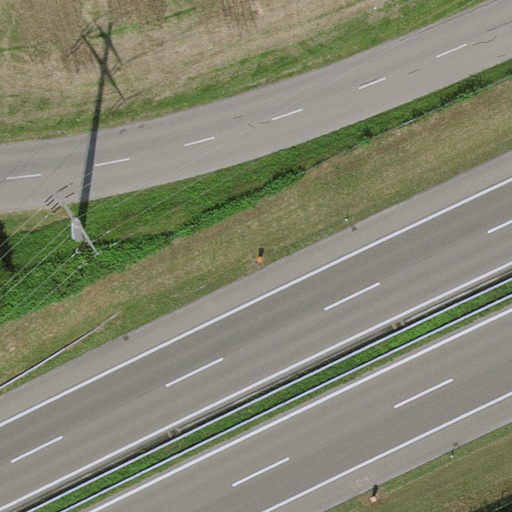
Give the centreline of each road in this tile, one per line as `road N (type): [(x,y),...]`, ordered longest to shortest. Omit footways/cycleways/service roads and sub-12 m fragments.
road 1 (motorway): [(511,223),(0,470)]
road 2 (unclassified): [(0,179),(126,161),(242,131),(332,103),(511,26)]
road 3 (motorway): [(186,511),(511,354)]
